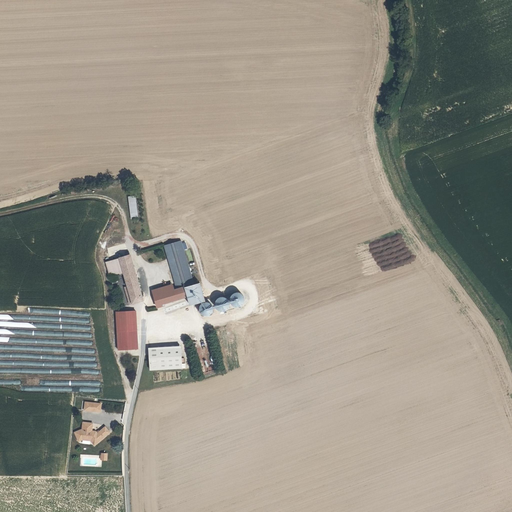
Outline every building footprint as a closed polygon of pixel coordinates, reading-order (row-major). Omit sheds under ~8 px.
[(128,196),(130,218),(137,218),(136,196),(128,196)] [(180,240),(164,245),(176,289),(173,290),(153,295),(156,306),(163,305),(162,303),(186,296),(189,305),(204,301),(199,282),(192,284),(180,240)] [(127,302),(133,300),(141,298),(130,252),(124,254),(120,255),(122,264),(124,270),(125,275),(127,283),(129,294),(126,295),(127,302)] [(122,264),(120,255),(106,258),(109,273),(118,271),(117,265),(122,264)] [(173,290),(172,285),(151,290),(153,295),(173,290)] [(213,299),(217,313),(244,305),(240,291),(213,299)] [(196,306),(199,311),(210,305),(207,300),(196,306)] [(115,347),(133,347),(132,310),(115,310),(115,347)] [(180,346),(148,347),(148,370),(186,369),(185,363),(181,363),(180,346)] [(77,394),(97,397),(98,391),(78,388),(77,394)] [(93,411),(94,403),(86,402),(85,410),(93,411)] [(102,404),(94,403),(93,411),(101,412),(102,404)] [(82,430),(76,433),(79,440),(85,438),(90,438),(92,441),(96,445),(111,432),(106,427),(99,433),(97,431),(93,431),(92,431),(92,429),(92,428),(93,427),(94,423),(84,422),(83,430),(82,430)]
